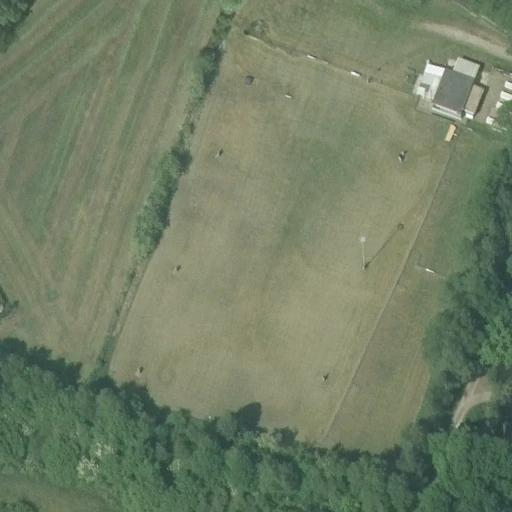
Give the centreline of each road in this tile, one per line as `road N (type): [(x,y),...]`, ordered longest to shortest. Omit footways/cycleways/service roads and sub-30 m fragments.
road 1 (track): [(511,256),(460,396)]
road 2 (track): [(460,396),(414,511)]
